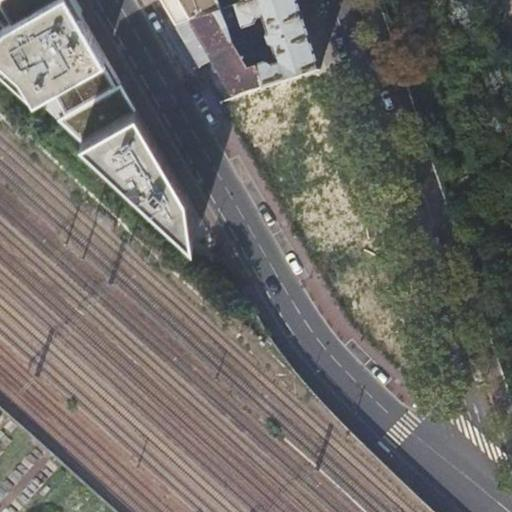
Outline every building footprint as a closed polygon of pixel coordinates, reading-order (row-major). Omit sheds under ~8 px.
[(71,0),(0,0),(0,66),(4,70),(57,118),(120,83),(98,45),(71,0)] [(262,87),(318,68),(295,0),(254,0),(235,7),(243,28),(253,25),(256,19),(262,17),(267,34),(265,36),(268,42),(255,47),(258,59),(262,57),(264,63),(255,66),(262,87)] [(231,98),(257,89),(262,87),(255,66),(247,70),(242,61),(243,60),(242,57),(240,57),(231,40),(227,28),(234,26),(236,30),(243,28),(235,7),(174,27),(198,68),(210,61),(231,98)] [(192,244),(186,195),(156,144),(131,102),(120,83),(57,118),(192,244)] [(297,236),(348,324),(392,298),(342,211),(297,236)]
